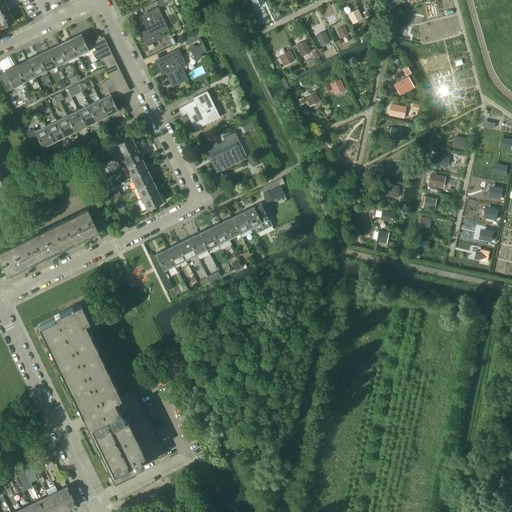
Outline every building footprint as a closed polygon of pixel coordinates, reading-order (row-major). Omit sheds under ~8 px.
[(3,0),(2,0),(0,1),(0,14),(8,10),(3,0)] [(166,27),(157,8),(134,19),(144,39),(144,38),(157,32),(166,27)] [(362,19),(357,9),(347,14),(352,24),(362,19)] [(8,10),(0,14),(0,28),(14,22),(8,10)] [(348,34),(344,26),(336,30),(340,37),(348,34)] [(329,42),(324,31),(315,35),(320,46),(329,42)] [(160,39),(157,32),(144,38),(147,45),(160,39)] [(195,33),(185,40),(188,45),(199,38),(195,33)] [(80,34),(69,39),(77,55),(93,47),(92,43),(86,46),(80,34)] [(103,36),(98,39),(91,42),(92,43),(93,47),(94,48),(106,42),(103,36)] [(69,39),(59,44),(66,60),(77,55),(69,39)] [(310,52),(304,41),(295,45),(301,56),(310,52)] [(106,42),(94,48),(96,53),(108,48),(106,42)] [(59,44),(48,49),(56,65),(66,60),(59,44)] [(189,49),(195,61),(201,57),(196,45),(189,49)] [(108,48),(96,53),(99,59),(111,53),(108,48)] [(48,49),(37,55),(45,71),(56,65),(48,49)] [(283,66),(294,60),(289,50),(278,56),(283,66)] [(172,52),(154,61),(160,72),(166,70),(167,73),(165,73),(171,86),(182,81),(176,69),(180,67),(172,52)] [(111,53),(99,59),(102,64),(113,59),(111,53)] [(37,55),(26,60),(34,76),(45,71),(37,55)] [(113,59),(102,64),(104,70),(116,64),(113,59)] [(26,60),(15,65),(23,81),(34,76),(26,60)] [(116,64),(104,70),(107,75),(119,69),(116,64)] [(15,65),(4,71),(12,87),(23,81),(15,65)] [(110,81),(121,75),(119,69),(107,75),(109,79),(110,81)] [(121,75),(110,81),(112,86),(124,80),(121,75)] [(77,81),(74,76),(69,78),(71,84),(77,81)] [(407,78),(394,85),(400,94),(412,88),(407,78)] [(112,86),(110,81),(109,79),(104,82),(107,88),(112,86)] [(345,90),(339,79),(329,84),(334,95),(345,90)] [(124,80),(112,86),(115,91),(127,86),(124,80)] [(77,93),(74,86),(67,89),(71,96),(77,93)] [(127,86),(115,91),(115,92),(117,95),(117,96),(129,91),(127,86)] [(118,110),(111,98),(117,95),(115,92),(115,91),(110,94),(99,99),(107,115),(118,110)] [(194,102),(189,105),(188,103),(178,109),(181,115),(187,113),(193,126),(201,122),(202,124),(218,117),(214,109),(215,108),(206,91),(192,98),(194,102)] [(320,101),(315,91),(304,96),(309,106),(320,101)] [(99,99),(88,105),(96,121),(107,115),(99,99)] [(88,105),(77,110),(85,126),(96,121),(88,105)] [(391,106),(390,115),(403,118),(405,108),(391,106)] [(77,110),(67,115),(74,131),(85,126),(77,110)] [(67,115),(56,120),(64,136),(74,131),(67,115)] [(56,120),(45,126),(53,142),(64,136),(56,120)] [(45,126),(34,131),(33,128),(25,132),(30,142),(37,139),(41,147),(53,142),(45,126)] [(399,140),(401,130),(390,127),(387,138),(399,140)] [(214,140),(200,147),(206,160),(209,159),(211,162),(213,161),(218,171),(227,167),(226,165),(242,157),(237,145),(239,144),(234,132),(222,138),(224,141),(217,145),(214,140)] [(130,136),(114,144),(120,155),(136,148),(130,136)] [(462,149),(465,138),(453,136),(451,146),(462,149)] [(511,139),(503,138),(501,148),(511,150),(511,143),(511,139)] [(136,148),(120,155),(125,166),(141,159),(136,148)] [(434,153),(432,164),(441,166),(444,155),(434,153)] [(141,159),(125,166),(130,177),(146,169),(141,159)] [(498,163),(496,174),(506,176),(508,165),(498,163)] [(400,178),(403,167),(391,165),(389,176),(400,178)] [(256,175),(252,167),(247,169),(251,177),(252,177),(255,183),(258,181),(256,175)] [(146,169),(130,177),(135,188),(152,180),(146,169)] [(438,187),(441,176),(429,173),(426,185),(438,187)] [(152,180),(135,188),(141,199),(157,191),(152,180)] [(396,198),(399,186),(387,184),(385,195),(396,198)] [(280,186),(262,194),(266,202),(283,194),(280,186)] [(493,186),(491,196),(500,198),(503,188),(493,186)] [(157,191),(141,199),(146,210),(162,202),(157,191)] [(433,210),(436,198),(424,196),(422,207),(433,210)] [(268,219),(260,203),(253,206),(242,212),(250,228),(261,222),(268,219)] [(488,207),(486,218),(496,220),(498,209),(488,207)] [(97,231),(86,209),(56,224),(67,246),(97,231)] [(390,224),(393,213),(382,211),(380,222),(390,224)] [(242,212),(231,217),(239,233),(250,228),(242,212)] [(231,217),(221,222),(229,238),(239,233),(231,217)] [(418,227),(429,229),(431,219),(420,217),(418,227)] [(221,222),(210,227),(218,243),(229,238),(221,222)] [(56,224),(25,238),(36,261),(67,246),(56,224)] [(293,237),(303,234),(300,225),(290,229),(293,237)] [(210,227),(199,233),(207,249),(218,243),(210,227)] [(484,229),(482,239),(491,242),(494,231),(484,229)] [(386,242),(388,233),(377,231),(375,240),(386,242)] [(199,233),(188,238),(196,254),(207,249),(199,233)] [(25,238),(0,250),(0,263),(6,276),(36,261),(25,238)] [(188,238),(178,243),(185,259),(196,254),(188,238)] [(416,239),(414,248),(423,250),(425,241),(416,239)] [(178,243),(167,248),(175,264),(185,259),(178,243)] [(160,265),(162,268),(163,270),(175,264),(167,248),(155,254),(157,258),(159,261),(160,265)] [(480,249),(477,259),(487,262),(490,251),(480,249)] [(39,325),(38,326),(41,334),(43,333),(44,333),(47,337),(45,338),(44,339),(48,347),(49,346),(50,345),(53,350),(51,351),(50,351),(54,359),(55,359),(57,358),(59,363),(57,363),(56,364),(60,372),(61,371),(63,370),(65,375),(63,376),(62,377),(66,384),(67,384),(69,383),(71,388),(70,388),(68,389),(72,397),(73,396),(75,396),(77,400),(76,401),(75,402),(79,410),(80,409),(81,409),(84,413),(81,415),(82,416),(83,415),(88,427),(87,427),(91,435),(94,434),(96,438),(93,440),(97,448),(100,446),(102,451),(100,452),(99,452),(103,460),(106,459),(108,464),(106,465),(105,465),(109,473),(112,472),(114,476),(113,477),(113,478),(130,470),(133,469),(164,454),(158,443),(156,444),(140,411),(142,410),(143,410),(139,402),(136,403),(130,391),(121,395),(119,396),(116,389),(115,390),(113,390),(111,386),(112,385),(114,384),(110,376),(108,376),(107,377),(105,373),(106,372),(107,371),(103,363),(102,364),(101,365),(98,360),(100,359),(101,359),(97,351),(96,351),(95,352),(92,347),(94,347),(95,346),(91,338),(90,339),(88,339),(86,335),(89,333),(84,323),(88,321),(80,304),(79,303),(71,307),(72,308),(73,309),(56,317),(55,317),(39,325)] [(76,505),(66,486),(57,491),(66,510),(76,505)] [(61,511),(66,510),(57,491),(48,495),(55,511),(61,511)] [(55,511),(48,495),(38,500),(44,511),(55,511)] [(44,511),(38,500),(29,504),(33,511),(44,511)]
